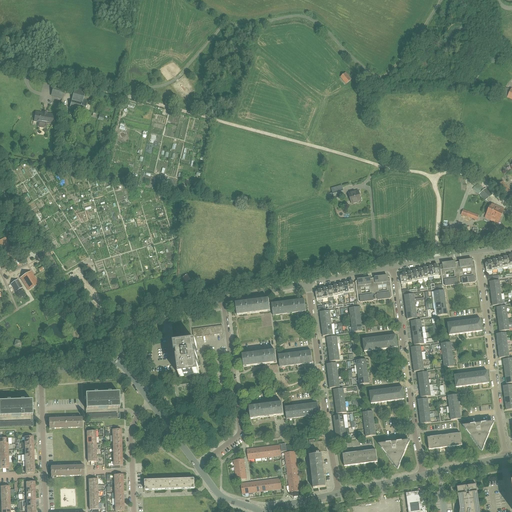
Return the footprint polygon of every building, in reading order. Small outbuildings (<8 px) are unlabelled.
[(340,77),(346,85),(352,80),(346,73),(340,77)] [(54,86),(54,87),(51,96),(62,98),(65,89),(54,86)] [(84,113),(87,102),(83,100),(85,91),(75,88),(69,109),(84,113)] [(53,115),(47,114),(36,112),(34,121),(52,124),(53,115)] [(503,182),(496,187),(504,196),(511,190),(507,186),(506,186),(505,185),(506,184),(503,182)] [(492,194),(486,188),(479,195),(485,200),(492,194)] [(358,191),(348,194),(351,203),(361,201),(358,191)] [(491,203),(486,216),(485,218),(491,221),(492,218),(496,220),(498,217),(496,216),(497,214),(496,214),(499,207),(491,203)] [(504,209),(499,207),(496,214),(497,214),(496,216),(498,217),(496,220),(499,222),(504,209)] [(458,226),(458,228),(443,231),(444,237),(459,235),(468,234),(467,225),(458,226)] [(11,259),(13,263),(15,268),(26,263),(22,254),(14,257),(6,237),(0,239),(0,243),(4,253),(2,254),(4,257),(6,257),(8,261),(11,259)] [(463,270),(467,269),(466,260),(459,261),(460,262),(457,262),(459,273),(463,273),(463,270)] [(466,260),(467,269),(471,269),(471,272),(476,271),(475,261),(473,260),(472,261),(472,260),(466,260)] [(449,263),(450,271),(454,271),(454,274),(459,273),(457,262),(455,263),(455,262),(449,263)] [(440,267),(442,275),(446,275),(446,272),(450,271),(449,263),(442,263),(443,264),(441,264),(440,266),(440,267)] [(432,267),(433,276),(442,275),(440,267),(438,268),(437,265),(434,265),(434,266),(432,267)] [(472,275),(468,275),(469,284),(475,283),(475,282),(476,282),(477,280),(476,271),(471,272),(472,275)] [(31,272),(21,278),(29,291),(39,284),(31,272)] [(451,277),(452,286),(458,285),(458,284),(460,284),(459,273),(454,274),(455,277),(451,277)] [(463,273),(459,273),(460,284),(462,284),(462,285),(469,284),(468,275),(464,276),(463,273)] [(444,286),(445,286),(445,287),(452,286),(451,277),(446,278),(446,275),(442,275),(442,279),(443,285),(444,286)] [(381,277),(382,285),(386,285),(387,288),(391,287),(390,278),(389,276),(388,277),(388,276),(381,277)] [(375,278),(373,278),(374,289),(379,289),(378,286),(382,285),(381,277),(375,277),(375,278)] [(369,287),(370,290),(374,289),(373,278),(371,279),(370,278),(364,279),(365,287),(369,287)] [(361,288),(365,287),(364,279),(358,280),(357,280),(356,282),(357,291),(362,291),(361,288)] [(18,280),(11,284),(16,292),(23,287),(18,280)] [(499,281),(489,282),(490,288),(496,288),(496,289),(500,288),(502,288),(502,286),(500,286),(499,281)] [(383,291),(384,299),(384,300),(390,299),(390,298),(392,298),(393,297),(391,287),(387,288),(387,291),(383,291)] [(374,289),(370,290),(370,293),(366,293),(367,302),(373,301),(373,300),(376,300),(374,289)] [(379,289),(374,289),(376,300),(378,300),(378,301),(384,300),(384,299),(383,291),(379,292),(379,289)] [(367,302),(366,293),(362,294),(362,291),(357,291),(358,301),(360,302),(361,302),(361,303),(367,302)] [(260,312),(261,313),(261,315),(262,315),(263,314),(263,312),(270,311),(269,299),(268,299),(252,301),(254,313),(260,312)] [(288,302),(290,314),(297,313),(297,314),(298,313),(299,313),(299,312),(306,311),(306,312),(305,299),(304,299),(304,300),(288,302)] [(236,303),(235,303),(237,316),(238,316),(238,315),(244,314),(244,317),(246,317),(247,316),(247,314),(254,313),(252,301),(236,304),(236,303)] [(283,314),(290,314),(288,302),(272,304),(273,316),(274,316),(280,315),(280,316),(282,316),(283,315),(283,314)] [(320,312),(321,318),(326,318),(326,319),(331,318),(330,311),(320,312)] [(481,319),(464,321),(466,334),(482,332),(481,319)] [(421,320),(411,321),(412,327),(417,327),(417,328),(422,327),(425,327),(424,324),(423,324),(423,320),(421,320)] [(449,336),(459,335),(466,334),(464,321),(448,323),(449,336)] [(223,334),(222,325),(193,329),(194,338),(223,334)] [(396,335),(379,337),(381,350),(398,348),(396,335)] [(364,352),(381,350),(379,337),(363,339),(364,352)] [(199,366),(199,360),(198,360),(197,352),(198,352),(196,342),(174,345),(176,355),(177,355),(178,363),(177,363),(178,369),(179,377),(185,376),(185,377),(194,376),(194,375),(199,374),(198,366),(199,366)] [(275,351),(259,353),(260,365),(267,364),(267,365),(269,365),(270,365),(270,364),(276,363),(277,363),(275,351)] [(311,351),(295,354),(296,365),(303,364),(303,365),(305,365),(306,365),(306,364),(312,363),(313,363),(311,351)] [(242,355),(244,367),(251,366),(251,367),(252,367),(254,367),(253,366),(260,365),(259,353),(243,355),(242,355)] [(289,366),(296,365),(295,354),(279,356),(279,355),(278,355),(280,368),(280,367),(287,366),(287,368),(288,367),(290,367),(289,366)] [(511,358),(503,360),(504,366),(511,365),(511,358)] [(487,371),(471,373),(472,386),(489,384),(487,371)] [(456,388),(472,386),(471,373),(454,375),(456,388)] [(403,387),(386,390),(388,402),(404,400),(403,387)] [(388,402),(386,390),(370,392),(371,404),(388,402)] [(119,408),(119,394),(119,393),(85,394),(86,409),(119,408)] [(0,417),(33,416),(32,405),(32,402),(32,400),(0,401),(0,417)] [(282,403),(266,405),(267,417),(274,416),(274,417),(275,417),(277,417),(277,416),(283,415),(284,415),(282,403)] [(301,406),(303,417),(310,417),(310,418),(311,417),(313,417),(312,416),(319,415),(319,416),(320,416),(318,403),(318,404),(301,406)] [(249,407),(251,419),(258,418),(258,419),(259,419),(260,419),(260,418),(267,417),(266,405),(250,407),(249,407)] [(296,418),(303,417),(301,406),(285,408),(285,407),(286,420),(287,420),(287,419),(293,419),(294,420),(295,419),(296,419),(296,418)] [(72,418),(65,418),(65,428),(82,428),(82,417),(75,418),(74,416),(72,416),(72,418)] [(65,428),(65,418),(58,418),(58,417),(55,417),(55,418),(48,419),(49,429),(65,428)] [(493,423),(476,425),(463,426),(463,427),(481,451),(482,451),(494,424),(493,423)] [(460,433),(444,436),(445,448),(462,446),(460,433)] [(429,450),(445,448),(444,436),(427,438),(429,450)] [(316,453),(317,455),(320,454),(320,452),(324,452),(323,441),(314,443),(314,440),(309,440),(309,443),(310,443),(312,453),(316,453)] [(409,441),(392,443),(379,444),(379,445),(397,469),(398,469),(409,442),(409,441)] [(280,445),(273,446),(274,457),(281,456),(280,445)] [(375,450),(366,451),(359,452),(361,464),(377,462),(375,450)] [(344,467),(361,464),(359,452),(343,454),(344,467)] [(324,470),(322,454),(320,454),(317,455),(309,456),(310,456),(311,463),(310,463),(310,465),(311,465),(312,472),(324,470)] [(244,459),(233,461),(234,468),(245,466),(244,459)] [(73,466),(67,466),(67,476),(84,476),(83,466),(76,466),(76,464),(75,464),(73,464),(73,466)] [(57,465),(57,466),(50,467),(50,477),(67,476),(67,466),(60,466),(60,465),(57,465)] [(313,489),(318,488),(326,487),(324,470),(312,472),(313,479),(312,479),(312,482),(313,482),(314,488),(313,488),(313,489)] [(299,477),(288,478),(289,485),(300,484),(299,477)] [(178,480),(178,489),(195,489),(194,479),(178,480)] [(145,490),(154,490),(162,490),(161,480),(145,481),(145,490)] [(178,480),(161,480),(162,490),(178,489),(178,480)] [(15,492),(17,492),(17,482),(14,482),(14,490),(9,490),(9,486),(0,487),(1,493),(9,492),(15,492)] [(300,491),(300,484),(289,485),(290,493),(300,491)] [(459,511),(480,511),(477,490),(479,490),(478,490),(478,486),(477,486),(476,485),(468,486),(468,488),(466,488),(466,486),(464,486),(464,485),(460,486),(460,485),(460,487),(457,487),(460,510),(459,511)] [(408,511),(425,511),(423,494),(419,494),(419,492),(406,494),(408,511)]
